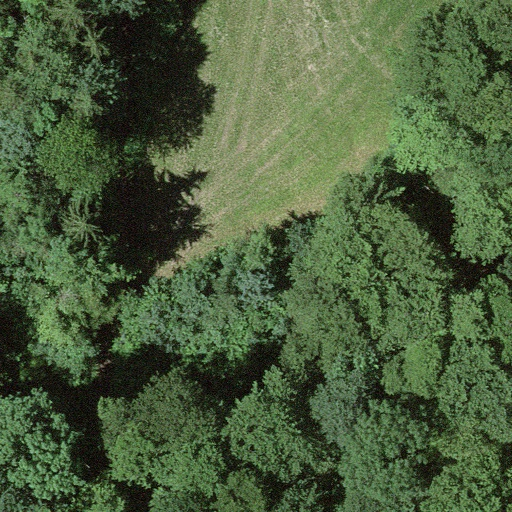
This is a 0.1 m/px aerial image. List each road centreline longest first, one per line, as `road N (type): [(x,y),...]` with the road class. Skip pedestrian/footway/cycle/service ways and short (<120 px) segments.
road 1 (track): [(127,0),(113,115),(111,380)]
road 2 (track): [(0,271),(111,380)]
road 3 (track): [(111,380),(118,511)]
